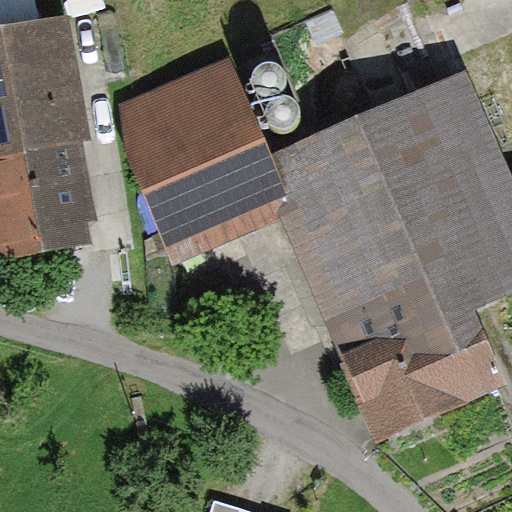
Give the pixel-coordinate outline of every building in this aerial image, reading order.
[(0,162),(84,148),(93,146),(71,22),(0,34),(0,162)] [(229,61),(122,107),(125,158),(174,271),(282,225),(278,214),(293,208),(273,161),(229,61)] [(511,182),(468,78),(273,161),(293,208),(278,214),(282,225),(378,448),(509,393),(478,319),(511,304),(511,182)] [(0,162),(0,267),(94,250),(90,227),(98,225),(84,148),(0,162)] [(242,511),(216,503),(212,511),(242,511)]
